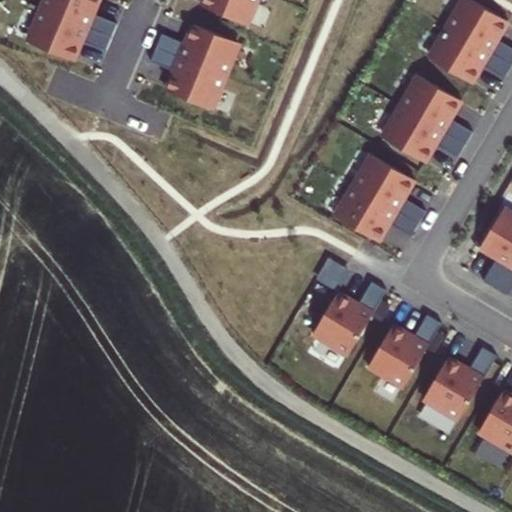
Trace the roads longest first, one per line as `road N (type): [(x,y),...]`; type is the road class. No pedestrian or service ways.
road 1 (track): [(482,511),(283,396),(216,335),(148,229),(0,78)]
road 2 (residential): [(511,333),(431,285),(426,270),(511,117)]
